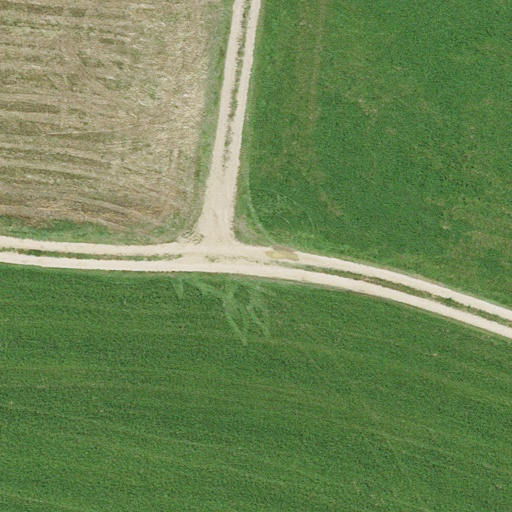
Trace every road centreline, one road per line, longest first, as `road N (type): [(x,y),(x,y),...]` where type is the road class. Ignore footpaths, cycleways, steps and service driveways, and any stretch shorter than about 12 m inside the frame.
road 1 (track): [(511,331),(378,290),(271,269),(0,256)]
road 2 (track): [(217,267),(255,0)]
